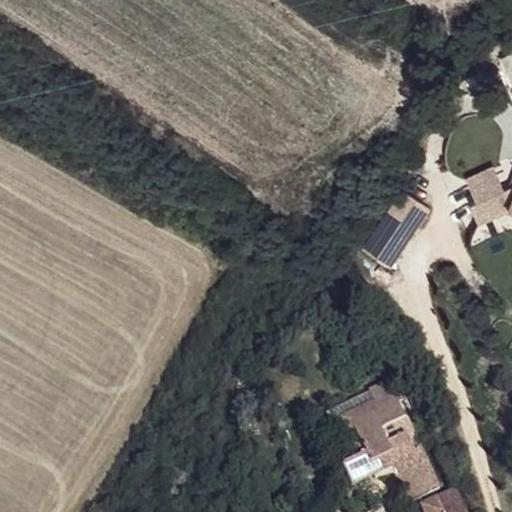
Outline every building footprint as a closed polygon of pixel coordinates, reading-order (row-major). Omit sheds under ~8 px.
[(493,166),(467,177),(478,202),(490,196),(504,190),(493,166)] [(511,186),(511,187),(504,190),(490,196),(498,214),(509,209),(511,210),(511,186)] [(478,202),(471,205),(479,222),(498,214),(490,196),(478,202)] [(394,474),(409,504),(439,489),(419,447),(413,450),(406,433),(386,443),(380,429),(405,417),(397,402),(390,388),(387,381),(368,390),(377,408),(349,421),(365,453),(340,465),(351,486),(362,481),(361,479),(372,474),(374,478),(387,475),(384,468),(390,465),(394,474)] [(396,385),(390,388),(397,402),(403,399),(396,385)] [(384,468),(387,475),(394,474),(390,465),(384,468)] [(430,501),(420,505),(423,511),(465,511),(455,488),(430,501)] [(418,500),(420,505),(430,501),(427,496),(418,500)]
